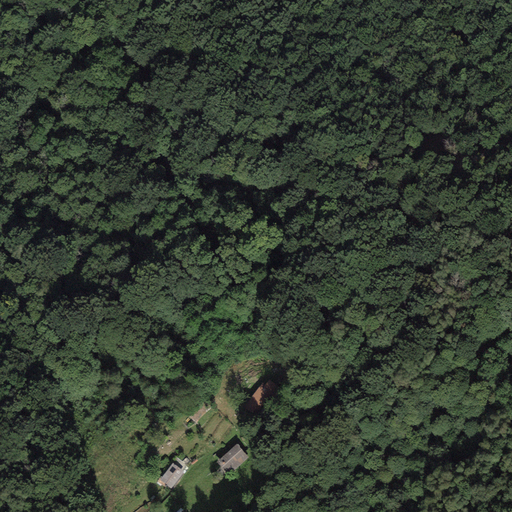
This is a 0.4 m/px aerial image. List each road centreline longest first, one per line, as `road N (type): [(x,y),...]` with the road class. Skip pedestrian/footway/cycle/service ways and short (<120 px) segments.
road 1 (track): [(274,511),(293,489),(419,206),(453,166),(511,136)]
road 2 (track): [(511,337),(466,361),(415,424),(316,511)]
